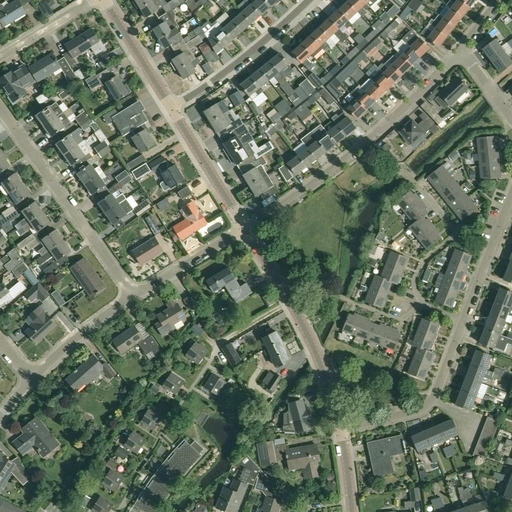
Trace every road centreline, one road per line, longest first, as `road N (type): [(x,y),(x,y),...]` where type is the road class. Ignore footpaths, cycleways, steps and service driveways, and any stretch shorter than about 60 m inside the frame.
road 1 (residential): [(460,51),(340,162),(244,227)]
road 2 (residential): [(133,297),(0,104)]
road 3 (residential): [(340,428),(312,343),(244,227)]
road 4 (residential): [(340,428),(427,403),(463,318)]
road 5 (residential): [(171,109),(308,0)]
road 6 (residential): [(244,227),(171,109)]
road 7 (residential): [(244,227),(133,297)]
road 8 (residential): [(463,318),(417,301),(411,290),(422,264),(452,239)]
road 9 (residential): [(133,297),(33,378)]
road 10 (residential): [(171,109),(104,0)]
